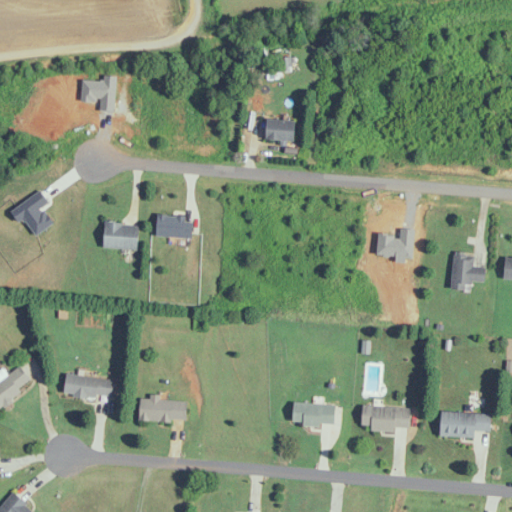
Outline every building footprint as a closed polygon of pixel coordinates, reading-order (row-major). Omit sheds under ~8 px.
[(280,58),(280,72),(291,72),(291,58),(280,58)] [(296,120),(267,119),(267,140),(295,141),(296,120)] [(138,250),(139,224),(106,222),(104,248),(138,250)] [(466,290),(467,281),(485,282),(486,267),(473,267),(474,254),(454,253),(452,290),(466,290)] [(0,405),(33,384),(20,364),(0,377),(0,380),(1,382),(0,382),(0,405)] [(65,396),(113,397),(114,377),(66,375),(65,396)] [(140,419),(186,422),(188,400),(142,397),(140,419)] [(336,404),(295,403),(294,425),(336,426),(336,404)] [(410,431),(411,408),(363,406),(362,429),(410,431)] [(475,438),(476,430),(491,431),(492,413),(443,411),(442,436),(475,438)] [(0,511),(33,511),(11,494),(0,508),(0,511)]
